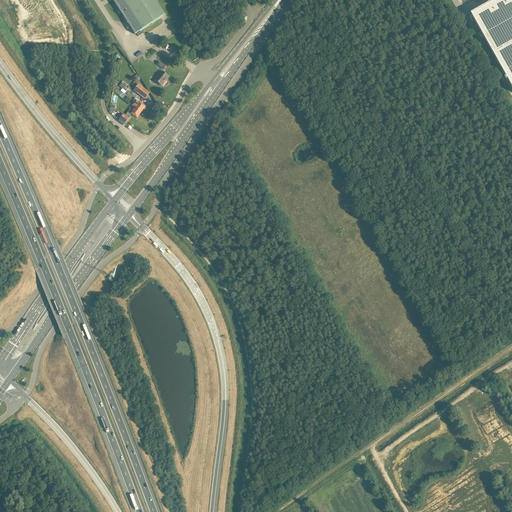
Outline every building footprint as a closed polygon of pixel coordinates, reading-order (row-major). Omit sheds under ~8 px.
[(135,36),(165,17),(153,0),(112,0),(128,24),(131,25),(130,28),(135,36)] [(511,0),(496,0),(471,14),(511,87),(511,0)] [(157,64),(163,69),(166,66),(159,60),(157,64)] [(154,80),(161,86),(168,77),(161,72),(154,80)] [(123,81),(119,86),(126,92),(127,90),(129,89),(130,88),(130,87),(123,81)] [(138,84),(133,91),(145,99),(149,93),(138,84)] [(133,102),(131,105),(135,108),(141,112),(146,106),(140,101),(136,98),(133,102)] [(141,112),(135,108),(133,111),(130,109),(125,115),(123,114),(119,119),(124,123),(131,114),(137,118),(141,112)]
